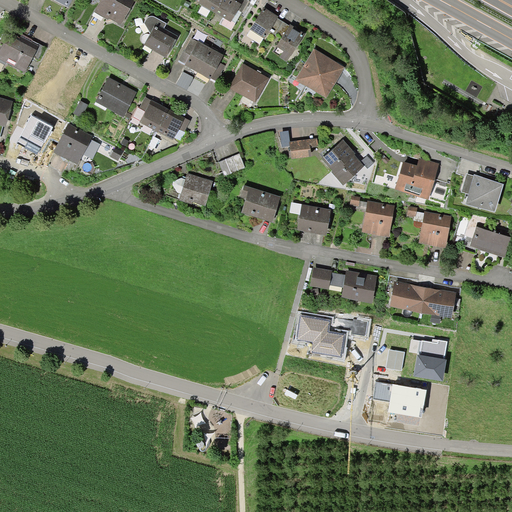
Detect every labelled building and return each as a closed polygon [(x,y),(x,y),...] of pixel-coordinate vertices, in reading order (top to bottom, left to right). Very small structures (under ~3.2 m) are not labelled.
[(100,0),(94,11),(108,19),(109,18),(121,25),(134,0),(100,0)] [(198,2),(216,13),(223,0),(198,0),(199,0),(198,2)] [(243,0),(223,0),(216,13),(231,22),(232,20),(238,10),(244,0),(243,0)] [(242,12),(249,0),(248,0),(243,0),(244,0),(238,10),(242,12)] [(278,16),(264,7),(250,30),(264,39),(269,30),(277,18),(278,16)] [(238,10),(232,20),(236,22),(242,12),(238,10)] [(150,33),(149,34),(145,43),(144,44),(145,45),(152,50),(166,57),(178,36),(164,28),(166,23),(155,17),(154,16),(152,16),(151,16),(150,16),(149,16),(148,17),(147,18),(146,19),(144,22),(144,23),(150,33)] [(277,31),(283,22),(277,18),(269,30),(275,34),(277,31)] [(289,25),(283,22),(277,31),(283,35),(289,25)] [(305,33),(290,24),(289,25),(283,35),(276,46),(284,51),(280,56),(287,61),(305,33)] [(33,39),(22,34),(21,36),(20,37),(9,31),(0,48),(0,62),(4,64),(5,65),(6,63),(24,72),(33,56),(38,59),(44,46),(32,40),(33,39)] [(185,63),(198,41),(191,38),(184,51),(183,51),(178,59),(185,63)] [(185,63),(185,64),(210,79),(211,78),(219,62),(224,55),(198,40),(198,41),(185,63)] [(150,53),(152,50),(145,45),(142,48),(150,53)] [(345,67),(314,48),(295,80),(326,97),(345,67)] [(225,66),(219,62),(211,78),(216,81),(225,66)] [(229,88),(243,96),(254,102),(256,103),(270,79),(243,64),(229,88)] [(205,83),(183,71),(176,84),(198,96),(205,83)] [(137,92),(108,77),(96,102),(124,117),(137,92)] [(13,100),(0,96),(0,124),(6,126),(13,100)] [(250,107),(254,102),(243,96),(241,101),(250,107)] [(139,108),(145,111),(151,100),(145,97),(139,108)] [(151,99),(151,100),(145,111),(139,122),(144,125),(153,129),(158,132),(169,109),(151,99)] [(88,105),(80,101),(74,113),(82,117),(88,105)] [(138,107),(131,121),(138,125),(139,122),(145,111),(139,108),(138,107)] [(174,137),(179,129),(184,118),(185,117),(169,109),(158,132),(173,140),(174,137)] [(54,127),(32,115),(17,143),(38,155),(54,127)] [(190,121),(184,118),(179,129),(184,132),(190,121)] [(91,139),(93,136),(68,123),(53,152),(78,165),(83,154),(91,139)] [(150,135),(153,129),(144,125),(141,130),(150,135)] [(181,141),(186,132),(184,132),(179,129),(174,137),(181,141)] [(290,141),(288,131),(280,132),(282,147),(290,146),(289,141),(290,141)] [(318,146),(317,138),(290,141),(289,141),(290,146),(291,158),(311,156),(310,147),(318,146)] [(100,144),(91,139),(83,154),(93,159),(100,144)] [(322,158),(333,171),(354,154),(356,153),(343,140),(322,158)] [(123,151),(116,147),(111,156),(118,160),(123,151)] [(245,167),(240,153),(219,162),(224,176),(245,167)] [(361,161),(354,154),(333,171),(332,172),(343,185),(365,166),(361,161)] [(367,156),(361,161),(365,166),(367,169),(374,163),(367,156)] [(439,164),(419,158),(416,165),(402,161),(394,189),(428,199),(439,164)] [(213,181),(188,173),(186,179),(181,194),(179,199),(192,204),(192,201),(205,205),(213,181)] [(468,194),(474,176),(467,174),(461,191),(468,194)] [(495,212),(503,184),(474,174),(474,176),(468,194),(466,203),(495,212)] [(181,194),(186,179),(182,178),(173,181),(172,184),(177,192),(181,194)] [(246,199),(241,212),(273,222),(281,197),(244,185),(240,197),(246,199)] [(360,197),(352,196),(350,205),(357,206),(358,206),(359,201),(360,197)] [(389,236),(395,205),(368,200),(367,202),(366,211),(362,231),(389,236)] [(367,202),(359,201),(358,206),(357,206),(357,209),(366,211),(367,202)] [(292,202),(290,212),(300,214),(301,204),(292,202)] [(327,234),(331,209),(301,204),(300,214),(297,229),(327,234)] [(417,207),(409,206),(407,215),(414,216),(416,217),(417,211),(417,207)] [(424,213),(417,211),(416,217),(414,216),(413,220),(422,222),(424,213)] [(452,216),(425,211),(424,213),(422,222),(419,243),(446,248),(452,216)] [(511,237),(476,226),(470,246),(504,257),(511,237)] [(332,273),(332,270),(314,267),(310,286),(329,289),(330,285),(332,273)] [(346,275),(332,273),(330,285),(343,288),(342,297),(372,303),(377,276),(346,270),(346,275)] [(426,287),(395,280),(390,305),(422,313),(426,287)] [(457,292),(426,287),(422,313),(432,315),(441,316),(452,318),(454,305),(456,298),(457,292)] [(331,320),(301,315),(297,340),(313,343),(311,352),(341,357),(345,333),(330,331),(331,320)] [(440,323),(441,316),(432,315),(430,322),(440,323)] [(369,336),(371,321),(354,318),(352,334),(369,336)] [(444,359),(447,341),(432,339),(432,342),(422,340),(419,355),(417,355),(413,377),(443,382),(447,359),(444,359)] [(404,352),(389,349),(386,368),(401,371),(404,352)] [(389,401),(392,384),(377,382),(374,399),(389,401)] [(422,417),(426,390),(392,383),(392,384),(389,401),(388,412),(422,417)]
